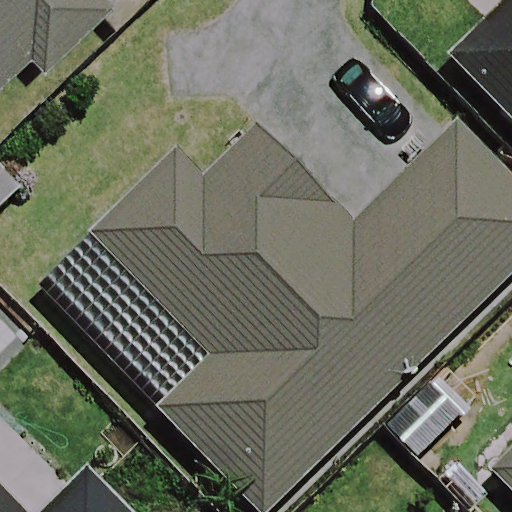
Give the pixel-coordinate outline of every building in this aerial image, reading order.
[(0,0),(0,82),(21,61),(45,84),(126,0),(0,0)] [(511,20),(450,76),(511,145),(511,20)] [(171,159),(81,242),(197,367),(146,414),(236,511),(257,511),(511,276),(511,210),(444,137),(341,233),(260,146),(206,197),(171,159)] [(511,511),(511,454),(483,482),(511,511)] [(0,511),(95,511),(72,487),(46,511),(0,511)]
